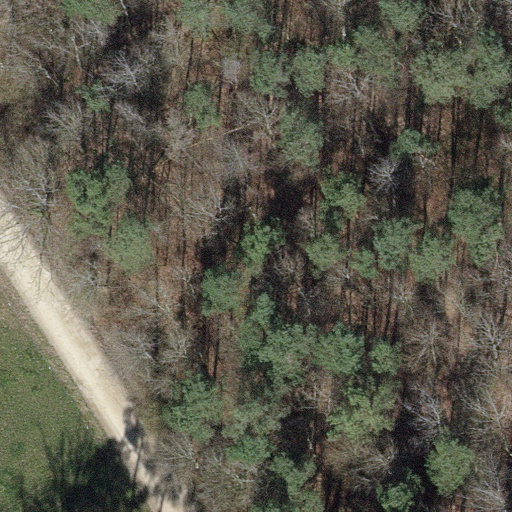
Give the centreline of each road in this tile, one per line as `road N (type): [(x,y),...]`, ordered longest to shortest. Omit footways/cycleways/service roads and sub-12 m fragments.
road 1 (track): [(179,511),(0,188)]
road 2 (track): [(405,511),(511,427)]
